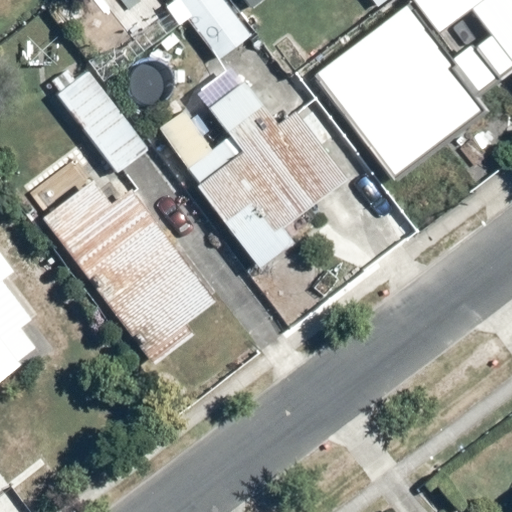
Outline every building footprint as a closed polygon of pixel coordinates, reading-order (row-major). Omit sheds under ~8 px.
[(246,36),(219,0),(171,0),(215,59),(246,36)] [(511,0),(399,0),(308,74),(392,178),(477,109),(470,101),(511,66),(511,0)] [(386,0),(368,0),(373,8),(386,0)] [(75,60),(42,86),(113,176),(146,150),(75,60)] [(260,64),(204,106),(223,132),(205,146),(180,111),(154,131),(179,166),(255,266),(286,243),(274,227),(343,175),(260,64)] [(108,201),(89,176),(38,215),(149,363),(186,335),(178,324),(210,299),(128,190),(126,187),(108,201)] [(0,278),(11,270),(0,255),(0,375),(35,348),(0,302),(0,278)] [(511,511),(511,499),(494,511),(511,511)]
